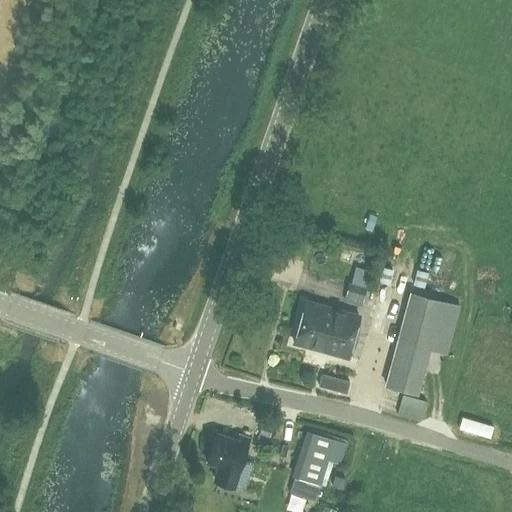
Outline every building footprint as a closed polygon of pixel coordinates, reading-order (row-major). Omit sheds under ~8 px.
[(366,286),(348,281),(343,300),(360,305),(366,286)] [(409,290),(384,384),(417,393),(429,349),(447,354),(460,304),(409,290)] [(353,332),(358,315),(304,300),(298,325),(317,330),(320,322),(337,327),(337,324),(342,325),(341,329),(353,332)] [(347,357),(353,332),(341,329),(342,325),(337,324),(337,327),(320,322),(317,330),(298,325),(293,342),(347,357)] [(349,380),(321,372),(318,385),(346,392),(349,380)] [(403,394),(397,415),(421,422),(427,401),(403,394)] [(291,475),(320,485),(328,459),(339,463),(347,442),(306,429),(291,475)] [(237,436),(236,439),(215,432),(206,462),(216,465),(212,480),(234,487),(235,484),(244,488),(253,462),(243,459),(250,436),(238,433),(237,436)] [(345,478),(335,475),(332,486),(341,489),(345,478)]
